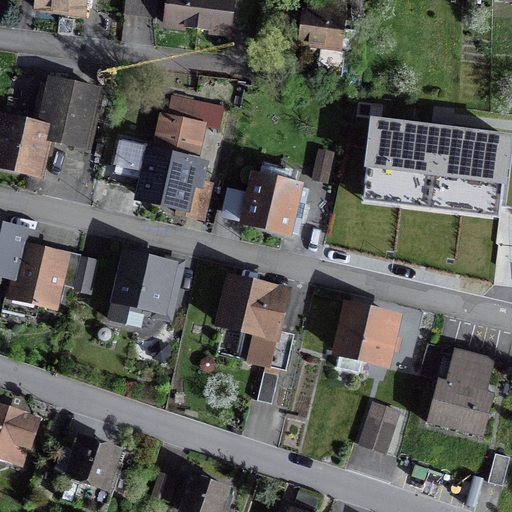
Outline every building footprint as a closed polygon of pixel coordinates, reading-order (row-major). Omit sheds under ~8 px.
[(34,0),(34,9),(83,15),(84,0),(34,0)] [(124,0),(123,15),(153,18),(155,0),(124,0)] [(168,0),(165,26),(226,34),(230,0),(168,0)] [(306,15),(303,14),(300,44),(321,46),(321,52),(337,54),(341,19),(339,19),(340,6),(308,2),(306,15)] [(0,167),(41,177),(49,142),(84,150),(97,92),(48,81),(37,129),(4,122),(4,124),(0,123),(0,167)] [(158,148),(193,155),(202,108),(169,102),(165,122),(163,122),(158,148)] [(369,184),(505,200),(511,139),(376,123),(369,184)] [(150,156),(140,200),(176,208),(174,215),(184,218),(186,209),(186,208),(190,189),(193,190),(198,167),(150,156)] [(255,180),(245,224),(292,235),(302,191),(255,180)] [(0,275),(14,279),(6,313),(34,319),(37,304),(52,308),(58,285),(72,288),(78,261),(79,257),(31,245),(33,237),(0,229),(0,275)] [(165,297),(172,269),(127,258),(117,303),(165,314),(169,297),(165,297)] [(87,293),(93,264),(79,261),(72,290),(87,293)] [(286,295),(231,282),(221,326),(241,331),(235,354),(249,357),(247,363),(283,372),(290,341),(276,338),(286,295)] [(348,310),(338,354),(386,365),(397,321),(348,310)] [(445,382),(437,380),(426,424),(482,438),(493,396),(485,394),(493,361),(453,351),(445,382)] [(371,405),(357,446),(384,456),(393,428),(392,428),(397,413),(371,405)] [(34,424),(0,412),(0,455),(21,462),(26,445),(27,446),(34,424)] [(113,463),(116,452),(81,440),(77,452),(61,447),(51,475),(67,480),(68,477),(81,482),(73,506),(91,511),(103,511),(120,465),(113,463)] [(494,455),(486,484),(501,488),(508,459),(494,455)] [(163,502),(171,479),(157,474),(150,498),(163,502)] [(223,498),(226,489),(191,477),(179,511),(218,511),(220,507),(227,509),(230,500),(223,498)]
